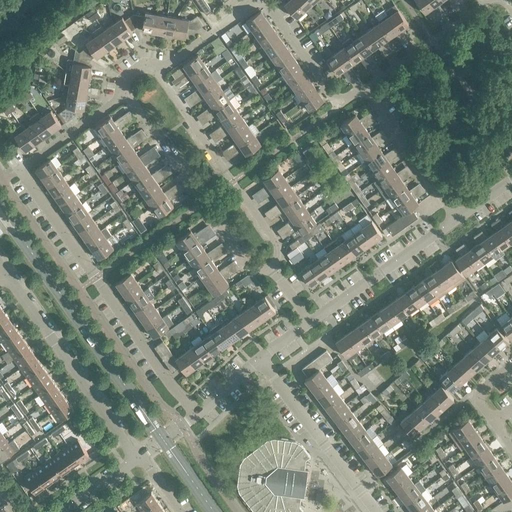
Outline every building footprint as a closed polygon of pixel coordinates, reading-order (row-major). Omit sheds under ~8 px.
[(195,0),(206,15),(212,11),(203,0),(195,0)] [(295,0),(288,0),(289,1),(284,5),(296,18),(305,10),(295,0)] [(313,3),(309,0),(295,0),(305,10),(313,3)] [(434,6),(429,0),(415,0),(424,13),(434,6)] [(385,11),(388,16),(399,31),(408,24),(398,10),(394,5),(385,11)] [(260,11),(246,21),(252,30),(267,20),(260,11)] [(144,16),(133,14),(136,27),(142,28),(142,30),(153,32),(156,14),(145,12),(144,16)] [(136,27),(133,14),(124,21),(122,18),(113,24),(123,39),(132,32),(131,31),(136,27)] [(167,16),(156,14),(153,32),(164,34),(167,16)] [(177,18),(167,16),(164,34),(174,36),(177,18)] [(191,20),(177,18),(174,36),(185,38),(187,28),(196,30),(203,25),(196,16),(191,20)] [(399,31),(388,16),(379,23),(390,37),(399,31)] [(273,29),(267,20),(252,30),(258,39),(273,29)] [(390,37),(379,23),(371,29),(381,43),(390,37)] [(123,39),(113,24),(104,30),(114,45),(123,39)] [(279,38),(273,29),(258,39),(265,48),(279,38)] [(381,43),(371,29),(362,35),(372,50),(381,43)] [(114,45),(104,30),(95,37),(105,51),(114,45)] [(372,50),(362,35),(353,41),(363,56),(372,50)] [(105,51),(95,37),(86,43),(88,46),(79,53),(90,60),(95,56),(96,58),(105,51)] [(286,46),(279,38),(265,48),(271,57),(286,46)] [(363,56),(353,41),(344,47),(355,62),(363,56)] [(292,55),(286,46),(271,57),(277,66),(292,55)] [(355,62),(344,47),(335,54),(346,68),(355,62)] [(90,60),(79,53),(77,63),(67,62),(66,71),(71,74),(89,77),(91,66),(89,65),(90,60)] [(346,68),(335,54),(326,60),(336,75),(346,68)] [(198,55),(183,65),(186,70),(180,75),(183,79),(204,64),(198,55)] [(298,64),(292,55),(277,66),(283,75),(298,64)] [(210,73),(204,64),(183,79),(185,84),(192,79),(196,83),(210,73)] [(304,73),(298,64),(283,75),(290,84),(304,73)] [(64,84),(69,85),(87,88),(89,77),(71,74),(66,71),(64,84)] [(217,82),(210,73),(196,83),(199,88),(192,93),(195,97),(217,82)] [(311,82),(304,73),(290,84),(296,92),(311,82)] [(223,91),(217,82),(195,97),(198,101),(205,96),(208,101),(223,91)] [(317,91),(311,82),(296,92),(302,101),(317,91)] [(87,88),(69,85),(68,95),(85,98),(87,88)] [(229,100),(223,91),(208,101),(211,106),(204,111),(207,115),(229,100)] [(323,100),(317,91),(302,101),(309,111),(323,100)] [(85,98),(68,95),(65,109),(59,113),(66,122),(81,111),(81,109),(83,110),(85,98)] [(234,96),(229,100),(207,115),(210,119),(217,114),(221,119),(235,108),(240,105),(234,96)] [(242,117),(235,108),(221,119),(224,124),(217,128),(220,133),(242,117)] [(51,111),(41,117),(52,132),(61,125),(51,111)] [(29,119),(32,123),(43,138),(52,132),(41,117),(38,112),(29,119)] [(355,114),(340,125),(347,134),(362,124),(355,114)] [(95,127),(102,136),(117,126),(119,124),(124,121),(121,117),(114,122),(110,116),(95,127)] [(248,126),(242,117),(220,133),(223,137),(230,132),(233,137),(248,126)] [(43,138),(32,123),(24,130),(34,144),(43,138)] [(368,133),(362,124),(347,134),(353,143),(368,133)] [(11,131),(14,136),(25,151),(34,144),(24,130),(20,125),(11,131)] [(123,135),(117,126),(102,136),(108,145),(123,135)] [(254,135),(248,126),(233,137),(236,141),(229,146),(232,150),(254,135)] [(374,141),(368,133),(353,143),(359,152),(374,141)] [(133,134),(126,139),(123,135),(108,145),(114,154),(136,139),(133,134)] [(261,144),(254,135),(232,150),(235,155),(242,150),(246,155),(261,144)] [(139,143),(136,139),(114,154),(121,163),(135,152),(132,148),(139,143)] [(380,150),(374,141),(359,152),(366,161),(380,150)] [(316,158),(308,147),(302,152),(310,162),(316,158)] [(148,150),(139,157),(135,152),(121,163),(127,172),(151,154),(148,150)] [(387,159),(380,150),(366,161),(372,170),(387,159)] [(154,159),(151,154),(127,172),(133,180),(148,170),(144,165),(154,159)] [(35,169),(42,179),(57,168),(50,159),(35,169)] [(393,168),(387,159),(372,170),(378,179),(393,168)] [(63,177),(57,168),(42,179),(48,187),(63,177)] [(399,177),(393,168),(378,179),(373,182),(380,191),(399,177)] [(278,169),(263,179),(270,189),(284,178),(278,169)] [(158,170),(151,175),(148,170),(133,180),(139,189),(161,174),(158,170)] [(164,178),(161,174),(139,189),(146,198),(160,188),(157,183),(164,178)] [(69,186),(63,177),(48,187),(54,196),(69,186)] [(405,186),(399,177),(380,191),(386,200),(391,196),(405,186)] [(291,187),(284,178),(270,189),(267,190),(263,193),(266,198),(273,193),(276,197),(291,187)] [(75,195),(69,186),(54,196),(61,205),(75,195)] [(412,195),(405,186),(391,196),(397,205),(412,195)] [(297,196),(291,187),(276,197),(279,202),(272,207),(275,211),(297,196)] [(171,188),(164,193),(160,188),(146,198),(152,207),(173,192),(171,188)] [(119,191),(114,195),(121,203),(129,197),(126,192),(122,195),(119,191)] [(176,196),(173,192),(152,207),(158,216),(173,206),(169,201),(176,196)] [(81,203),(75,195),(61,205),(67,214),(81,203)] [(418,204),(412,195),(397,205),(403,214),(411,209),(418,204)] [(303,205),(297,196),(275,211),(278,215),(285,210),(288,215),(303,205)] [(88,212),(81,203),(67,214),(73,223),(88,212)] [(335,203),(326,209),(329,214),(338,207),(335,203)] [(309,214),(303,205),(288,215),(295,224),(309,214)] [(417,218),(411,209),(403,214),(386,227),(392,236),(417,218)] [(309,214),(295,224),(292,226),(288,229),(291,233),(298,228),(301,233),(316,223),(312,218),(317,214),(314,210),(309,214)] [(94,221),(88,212),(73,223),(79,232),(94,221)] [(100,230),(94,221),(79,232),(86,241),(100,230)] [(382,236),(372,221),(362,228),(373,242),(382,236)] [(511,227),(509,222),(500,229),(510,243),(511,245),(511,227)] [(320,224),(316,227),(320,233),(324,230),(320,224)] [(105,227),(100,230),(86,241),(92,249),(107,239),(111,236),(105,227)] [(373,242),(362,228),(353,234),(364,249),(373,242)] [(510,243),(500,229),(491,235),(501,249),(510,243)] [(202,230),(194,235),(190,231),(176,241),(182,250),(205,234),(202,230)] [(208,238),(205,234),(182,250),(188,259),(203,249),(200,244),(208,238)] [(364,249),(353,234),(345,240),(355,255),(364,249)] [(341,235),(332,241),(346,261),(355,255),(345,240),(341,235)] [(505,254),(501,249),(491,235),(482,241),(492,256),(496,261),(505,254)] [(113,248),(107,239),(92,249),(98,259),(113,248)] [(346,261),(332,241),(323,247),(327,252),(337,267),(346,261)] [(492,256),(482,241),(473,247),(484,262),(492,256)] [(484,262),(473,247),(464,253),(475,268),(484,262)] [(213,248),(206,253),(203,249),(188,259),(195,268),(216,253),(213,248)] [(297,248),(288,254),(291,258),(299,252),(297,248)] [(337,267),(327,252),(318,259),(328,273),(337,267)] [(219,257),(216,253),(195,268),(201,277),(216,266),(212,262),(219,257)] [(475,268),(464,253),(455,260),(465,275),(475,268)] [(164,255),(159,259),(162,264),(168,260),(164,255)] [(328,273),(318,259),(309,265),(320,280),(328,273)] [(462,275),(451,260),(442,267),(456,286),(465,279),(462,275)] [(320,280),(309,265),(300,271),(310,286),(320,280)] [(226,266),(219,271),(216,266),(201,277),(207,286),(222,275),(224,273),(229,270),(226,266)] [(511,269),(510,266),(503,271),(506,275),(511,270),(511,269)] [(456,286),(442,267),(433,273),(447,292),(456,286)] [(130,273),(116,283),(122,293),(137,282),(130,273)] [(447,292),(433,273),(424,279),(438,298),(447,292)] [(228,284),(222,275),(207,286),(214,295),(228,284)] [(255,277),(247,275),(240,280),(243,285),(244,287),(256,279),(255,277)] [(438,298),(424,279),(416,285),(426,300),(429,304),(438,298)] [(143,291),(137,282),(122,293),(128,302),(143,291)] [(178,285),(177,285),(181,290),(186,287),(182,282),(178,285)] [(426,300),(416,285),(407,291),(417,306),(426,300)] [(148,288),(143,291),(128,302),(135,310),(149,300),(154,296),(148,288)] [(417,306),(407,291),(398,298),(408,312),(417,306)] [(265,296),(256,303),(266,318),(275,311),(265,296)] [(464,297),(455,304),(458,308),(467,302),(464,297)] [(408,312),(398,298),(389,304),(400,319),(408,312)] [(213,299),(204,305),(207,310),(212,307),(212,306),(216,306),(217,305),(213,299)] [(155,309),(149,300),(135,310),(141,319),(155,309)] [(185,301),(181,304),(187,314),(192,310),(185,301)] [(266,318),(256,303),(247,309),(257,324),(266,318)] [(400,319),(389,304),(380,310),(391,325),(400,319)] [(204,305),(195,311),(200,318),(202,316),(203,313),(207,310),(204,305)] [(162,318),(155,309),(141,319),(147,328),(162,318)] [(257,324),(247,309),(238,315),(248,330),(257,324)] [(391,325),(380,310),(371,316),(382,331),(391,325)] [(0,329),(11,322),(5,313),(0,316),(0,329)] [(167,314),(162,318),(147,328),(154,337),(173,323),(167,314)] [(248,330),(238,315),(229,321),(239,336),(248,330)] [(382,331),(371,316),(362,323),(373,337),(382,331)] [(190,322),(186,318),(178,324),(182,331),(185,329),(185,325),(190,322)] [(227,318),(218,324),(231,342),(239,336),(229,321),(227,318)] [(511,338),(511,320),(510,318),(501,324),(511,339),(511,338)] [(17,331),(11,322),(0,329),(0,339),(2,342),(17,331)] [(373,337),(362,323),(354,329),(364,344),(373,337)] [(182,331),(178,324),(169,330),(172,335),(176,332),(180,332),(182,331)] [(231,342),(218,324),(209,331),(211,334),(222,349),(231,342)] [(508,341),(497,327),(488,335),(500,348),(508,341)] [(364,344),(354,329),(345,335),(355,350),(364,344)] [(23,340),(17,331),(2,342),(8,351),(23,340)] [(222,349),(211,334),(202,340),(213,355),(222,349)] [(355,350),(345,335),(335,342),(346,356),(355,350)] [(500,348),(488,335),(480,342),(492,356),(500,348)] [(30,349),(23,340),(8,351),(14,360),(30,349)] [(213,355),(202,340),(193,346),(204,361),(213,355)] [(170,352),(162,341),(154,347),(161,358),(170,352)] [(492,356),(480,342),(472,349),(484,363),(492,356)] [(204,361),(193,346),(185,353),(195,367),(204,361)] [(36,357),(30,349),(14,360),(20,369),(36,357)] [(484,363),(472,349),(464,356),(476,370),(484,363)] [(332,359),(326,350),(314,360),(320,368),(332,359)] [(175,359),(170,352),(161,358),(172,373),(180,366),(175,359)] [(195,367),(185,353),(175,359),(180,366),(186,374),(195,367)] [(476,370),(464,356),(456,364),(468,377),(476,370)] [(42,366),(36,357),(20,369),(26,377),(42,366)] [(320,368),(314,360),(301,369),(308,378),(319,369),(320,368)] [(468,377),(456,364),(448,371),(459,384),(468,377)] [(48,375),(42,366),(26,377),(33,386),(48,375)] [(326,378),(319,369),(308,378),(305,380),(311,389),(326,378)] [(459,384),(448,371),(439,378),(451,392),(459,384)] [(54,384),(48,375),(33,386),(39,395),(54,384)] [(332,387),(326,378),(311,389),(318,398),(332,387)] [(61,393),(54,384),(39,395),(45,404),(61,393)] [(453,399),(441,386),(433,393),(445,407),(453,399)] [(339,395),(332,387),(318,398),(325,406),(339,395)] [(67,402),(61,393),(45,404),(51,413),(67,402)] [(445,407),(433,393),(425,400),(437,414),(445,407)] [(345,404),(339,395),(325,406),(331,415),(345,404)] [(437,414),(425,400),(417,407),(429,421),(437,414)] [(73,411),(67,402),(51,413),(58,422),(73,411)] [(352,413),(345,404),(331,415),(338,424),(352,413)] [(429,421),(417,407),(409,415),(421,428),(429,421)] [(359,421),(352,413),(338,424),(344,432),(359,421)] [(421,428),(409,415),(400,422),(412,436),(421,428)] [(468,419),(454,428),(453,429),(453,430),(449,433),(455,442),(474,428),(468,419)] [(365,430),(359,421),(344,432),(351,441),(365,430)] [(480,437),(474,428),(455,442),(461,451),(466,448),(480,437)] [(372,438),(365,430),(351,441),(357,449),(372,438)] [(487,446),(480,437),(466,448),(472,456),(487,446)] [(378,447),(372,438),(357,449),(364,458),(378,447)] [(301,511),(303,511),(300,507),(296,506),(297,497),(300,497),(300,498),(301,497),(304,498),(306,485),(307,484),(306,483),(308,470),(305,470),(304,470),(303,470),(301,470),(302,460),(306,460),(310,457),(301,445),(295,441),(274,439),(266,440),(243,458),(240,464),(237,486),(239,493),(253,511),(301,511)] [(8,443),(0,448),(0,462),(14,452),(19,449),(13,440),(8,443)] [(88,455),(77,440),(68,446),(79,462),(88,455)] [(79,462),(68,446),(59,452),(70,468),(79,462)] [(493,455),(487,446),(472,456),(478,465),(493,455)] [(385,456),(378,447),(364,458),(371,467),(385,456)] [(419,448),(413,452),(421,462),(426,458),(419,448)] [(70,468),(59,452),(50,458),(61,474),(70,468)] [(499,464),(493,455),(478,465),(484,474),(499,464)] [(392,465),(385,456),(371,467),(377,476),(392,465)] [(61,474),(50,458),(42,465),(53,480),(61,474)] [(12,461),(6,465),(10,471),(16,466),(12,461)] [(505,473),(499,464),(484,474),(491,483),(505,473)] [(53,480),(42,465),(33,471),(44,486),(53,480)] [(400,466),(386,477),(393,486),(407,475),(400,466)] [(44,486),(33,471),(24,477),(35,493),(44,486)] [(511,481),(505,473),(491,483),(497,492),(511,481)] [(414,484),(407,475),(393,486),(400,495),(414,484)] [(419,481),(414,484),(400,495),(406,504),(420,493),(425,489),(419,481)] [(511,494),(511,482),(511,481),(497,492),(503,501),(511,494)] [(151,492),(135,503),(141,511),(142,511),(157,502),(151,492)] [(412,511),(427,501),(420,493),(406,504),(412,511)] [(430,511),(434,510),(427,501),(412,511),(430,511)] [(161,511),(164,510),(157,502),(142,511),(161,511)]
